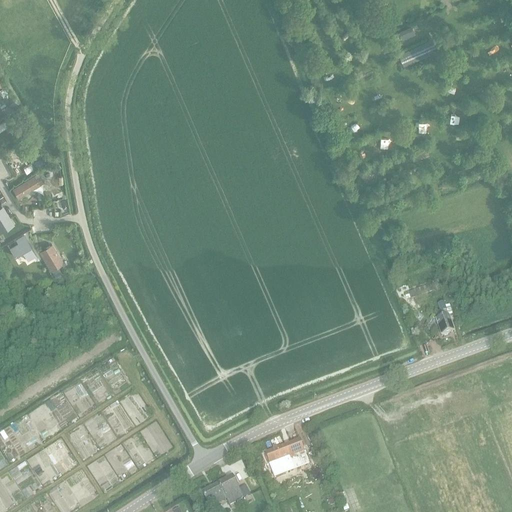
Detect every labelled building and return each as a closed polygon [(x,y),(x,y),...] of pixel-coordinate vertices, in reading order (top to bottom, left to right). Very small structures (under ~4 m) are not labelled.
[(411,24),(399,30),(403,38),(415,33),(411,24)] [(401,55),(405,63),(415,59),(430,52),(426,44),(412,50),(401,55)] [(7,107),(1,110),(5,115),(10,112),(7,107)] [(0,122),(0,131),(8,126),(8,125),(5,120),(0,122)] [(34,146),(11,160),(17,170),(40,156),(34,146)] [(38,173),(12,189),(18,198),(44,182),(38,173)] [(17,243),(9,248),(14,256),(22,251),(27,260),(34,256),(36,255),(23,234),(15,239),(17,243)] [(52,243),(39,251),(50,271),(63,263),(52,243)] [(59,266),(52,270),(55,276),(62,272),(59,266)] [(408,292),(411,300),(435,291),(434,287),(432,284),(408,292)] [(438,304),(440,312),(446,310),(443,302),(438,304)] [(436,320),(441,336),(453,331),(448,316),(436,320)] [(291,463),(305,457),(298,439),(284,445),(264,453),(271,470),(291,462),(291,463)] [(202,491),(208,503),(222,496),(223,498),(225,497),(229,505),(243,497),(239,489),(232,476),(202,491)] [(245,486),(239,489),(243,497),(250,494),(245,486)] [(342,494),(336,496),(340,507),(341,506),(346,504),(342,494)] [(327,499),(329,506),(335,504),(333,496),(327,499)]
